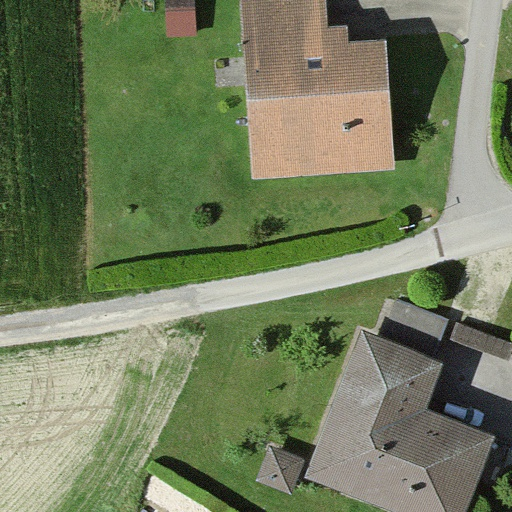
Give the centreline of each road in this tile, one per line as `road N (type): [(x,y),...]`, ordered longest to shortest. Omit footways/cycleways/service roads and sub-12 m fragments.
road 1 (unclassified): [(475,237),(213,297),(0,330)]
road 2 (residential): [(490,0),(473,120),(475,237)]
